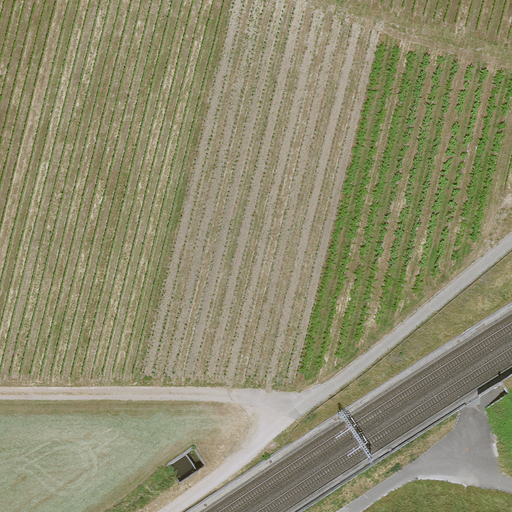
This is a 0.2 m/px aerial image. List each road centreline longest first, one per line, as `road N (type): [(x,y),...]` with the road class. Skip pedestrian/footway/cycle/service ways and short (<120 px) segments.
road 1 (track): [(511,240),(164,511)]
road 2 (track): [(0,393),(239,395),(297,406)]
road 3 (track): [(511,484),(419,470),(348,511)]
